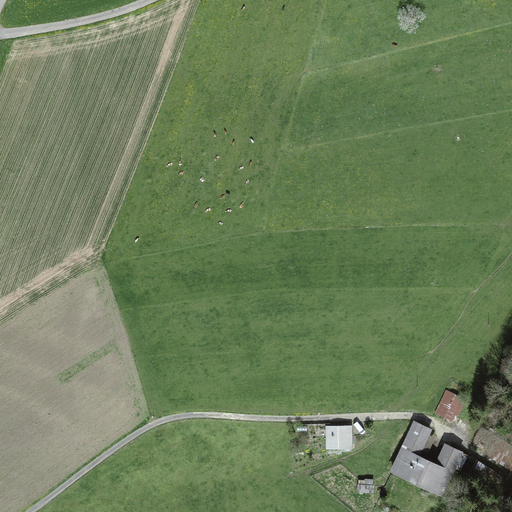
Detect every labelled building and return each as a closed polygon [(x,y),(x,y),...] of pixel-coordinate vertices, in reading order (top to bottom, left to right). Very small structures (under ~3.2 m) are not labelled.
[(453,420),(463,399),(447,391),(436,412),(453,420)] [(415,422),(393,468),(441,491),(450,473),(462,478),(472,457),(446,445),(436,466),(416,457),(429,429),(415,422)] [(349,427),(327,428),(327,446),(349,445),(349,427)] [(474,440),(485,447),(492,434),(481,427),(474,440)] [(486,453),(506,466),(511,456),(511,454),(492,443),(486,453)] [(511,486),(511,483),(477,463),(470,474),(507,496),(511,486)]
